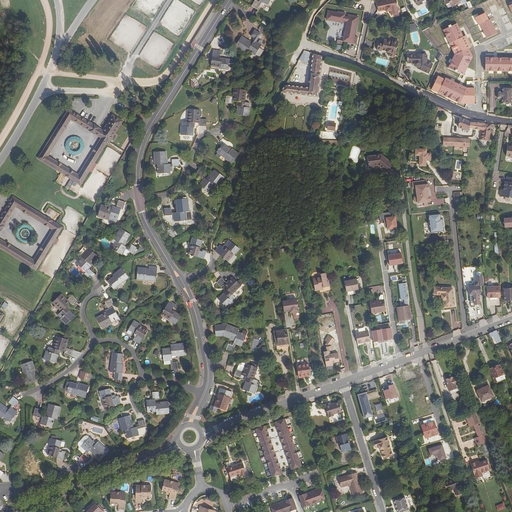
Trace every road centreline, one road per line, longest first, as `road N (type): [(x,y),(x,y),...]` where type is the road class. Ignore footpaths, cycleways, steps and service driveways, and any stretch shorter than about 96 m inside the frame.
road 1 (tertiary): [(226,3),(141,145),(138,199)]
road 2 (tertiary): [(343,381),(511,320)]
road 3 (unknown): [(41,0),(46,58),(0,146)]
road 4 (tertiary): [(148,458),(15,511)]
road 5 (tertiary): [(211,432),(343,381)]
road 6 (track): [(122,85),(163,80),(215,0)]
road 7 (residential): [(380,511),(343,381)]
road 8 (unclassified): [(478,117),(357,64)]
road 9 (residential): [(314,474),(227,505),(221,493),(201,487)]
